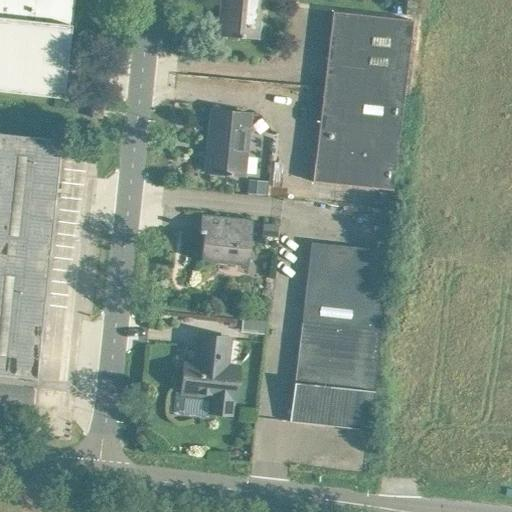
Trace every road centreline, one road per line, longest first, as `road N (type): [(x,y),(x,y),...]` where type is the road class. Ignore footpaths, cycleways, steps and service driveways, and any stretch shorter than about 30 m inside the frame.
road 1 (unclassified): [(96,476),(155,0)]
road 2 (tertiary): [(391,511),(96,476)]
